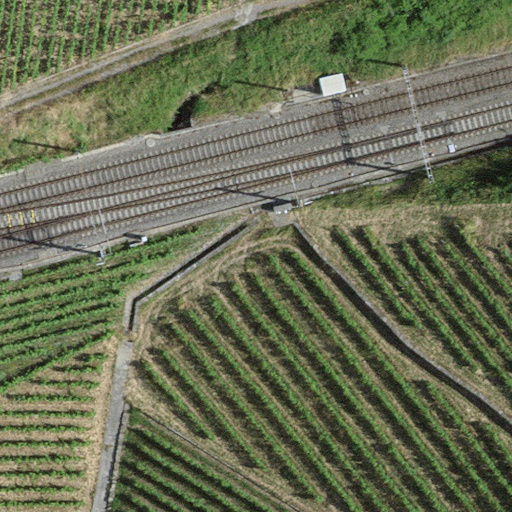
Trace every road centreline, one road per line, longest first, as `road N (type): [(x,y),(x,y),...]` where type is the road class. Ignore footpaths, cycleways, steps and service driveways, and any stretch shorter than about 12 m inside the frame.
road 1 (track): [(0,109),(300,0)]
road 2 (track): [(132,330),(102,511)]
